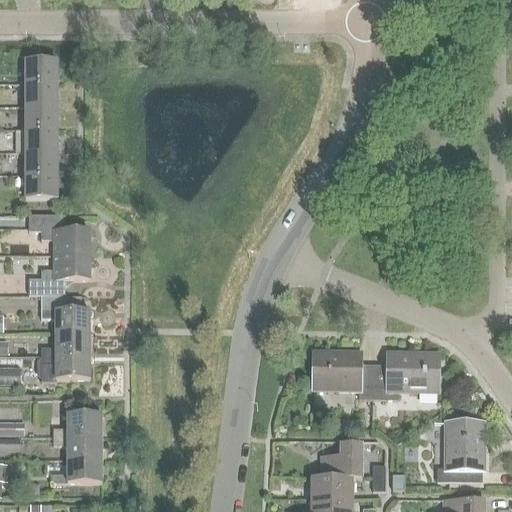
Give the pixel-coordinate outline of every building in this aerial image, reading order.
[(57,64),(25,64),(25,88),(57,88),(57,64)] [(25,88),(25,110),(57,110),(57,88),(25,88)] [(57,110),(25,110),(25,133),(57,133),(57,110)] [(25,133),(25,156),(57,156),(57,133),(25,133)] [(57,156),(25,156),(25,179),(57,179),(57,156)] [(25,179),(25,203),(57,203),(57,179),(25,179)] [(28,235),(41,235),(41,244),(54,244),(54,259),(89,259),(89,234),(65,234),(65,219),(28,219),(28,235)] [(41,274),(41,283),(28,283),(29,299),(65,299),(65,284),(89,284),(89,259),(54,259),(54,274),(41,274)] [(55,323),(55,337),(89,337),(89,313),(81,313),(81,300),(41,300),(41,323),(55,323)] [(55,351),(41,351),(41,359),(89,359),(89,337),(55,337),(55,351)] [(8,344),(0,344),(0,358),(8,358),(8,344)] [(372,404),(371,369),(358,369),(358,357),(312,356),(312,395),(357,395),(357,404),(372,404)] [(387,369),(371,369),(372,404),(397,404),(397,395),(436,396),(437,358),(387,357),(387,369)] [(89,359),(41,359),(41,368),(38,370),(38,378),(41,379),(41,386),(56,386),(56,383),(89,383),(89,359)] [(21,372),(0,372),(0,388),(21,388),(21,372)] [(101,417),(67,417),(67,432),(52,432),(52,440),(101,440),(101,417)] [(24,425),(0,425),(0,440),(24,441),(24,425)] [(360,425),(344,425),(343,434),(359,434),(360,425)] [(480,487),(480,474),(482,474),(482,427),(446,427),(446,473),(435,473),(435,487),(480,487)] [(52,440),(52,449),(67,449),(67,462),(101,463),(101,440),(52,440)] [(19,442),(0,441),(0,453),(19,454),(19,442)] [(320,481),(351,482),(360,482),(360,448),(340,447),(340,459),(321,459),(320,481)] [(53,478),(53,487),(101,487),(101,463),(67,462),(67,478),(53,478)] [(371,472),(371,482),(385,482),(385,471),(371,472)] [(311,481),(310,502),(351,503),(351,482),(320,481),(311,481)] [(392,481),(392,494),(404,494),(404,481),(392,481)] [(385,482),(371,482),(372,496),(385,496),(385,482)] [(310,502),(310,511),(350,511),(351,503),(310,502)]
